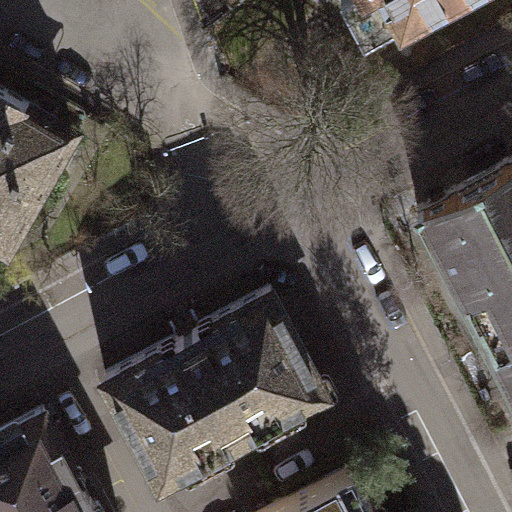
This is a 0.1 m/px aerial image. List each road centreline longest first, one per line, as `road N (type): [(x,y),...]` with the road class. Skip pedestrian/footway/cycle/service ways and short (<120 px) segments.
road 1 (residential): [(301,184),(471,511)]
road 2 (residential): [(0,4),(231,138),(270,200)]
road 3 (residential): [(0,345),(270,200)]
road 4 (residential): [(301,184),(511,72)]
